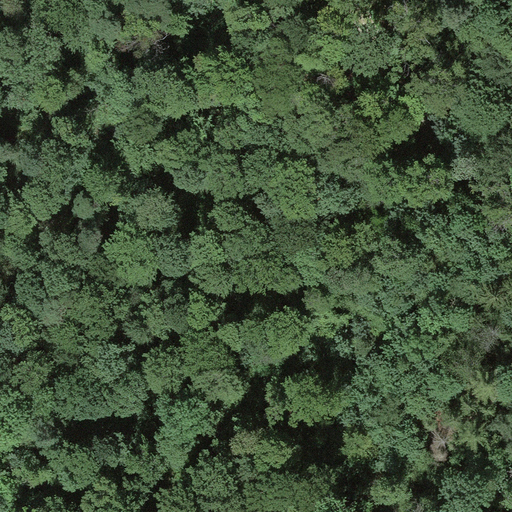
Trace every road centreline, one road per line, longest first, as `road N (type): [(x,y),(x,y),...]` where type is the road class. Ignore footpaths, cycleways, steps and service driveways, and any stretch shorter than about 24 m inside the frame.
road 1 (track): [(172,511),(173,469),(127,302),(0,67)]
road 2 (track): [(511,213),(484,197),(388,87),(351,0)]
